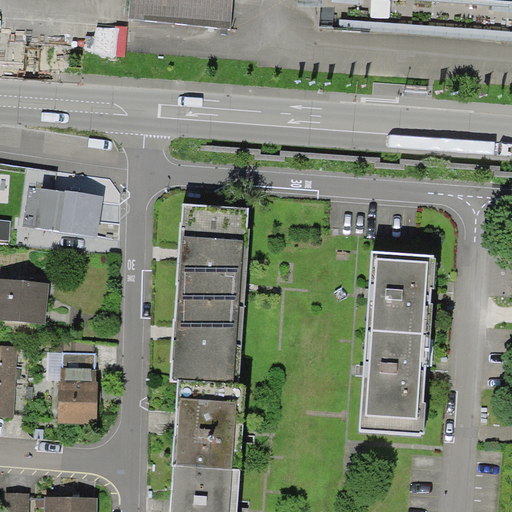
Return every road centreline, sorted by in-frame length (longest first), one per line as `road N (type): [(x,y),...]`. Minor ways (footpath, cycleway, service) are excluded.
road 1 (primary): [(511,136),(127,111)]
road 2 (residential): [(137,171),(490,192)]
road 3 (residential): [(459,511),(490,192)]
road 4 (residential): [(127,454),(137,171)]
road 5 (primary): [(127,111),(0,98)]
road 6 (residential): [(0,444),(127,454)]
